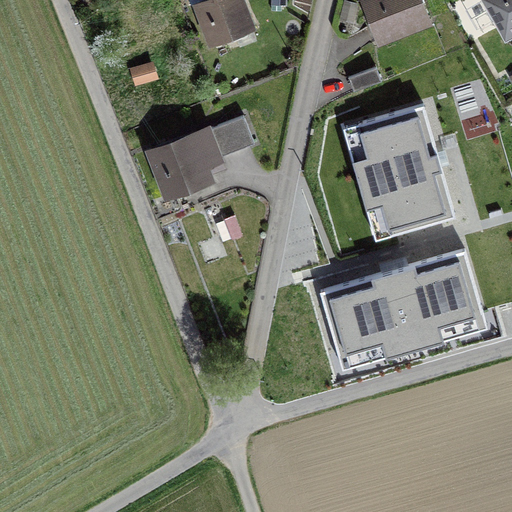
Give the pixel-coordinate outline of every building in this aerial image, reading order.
[(192,0),(211,42),(257,22),(247,0),(192,0)] [(426,0),(360,0),(377,41),(434,18),(426,0)] [(511,0),(486,0),(510,42),(511,41),(511,0)] [(155,58),(130,66),(136,84),(160,76),(155,58)] [(376,64),(348,75),(354,89),(381,77),(376,64)] [(426,107),(345,130),(377,241),(457,218),(426,107)] [(244,114),(148,150),(164,194),(210,177),(204,162),(255,143),(244,114)] [(466,253),(322,293),(343,368),(487,328),(466,253)]
